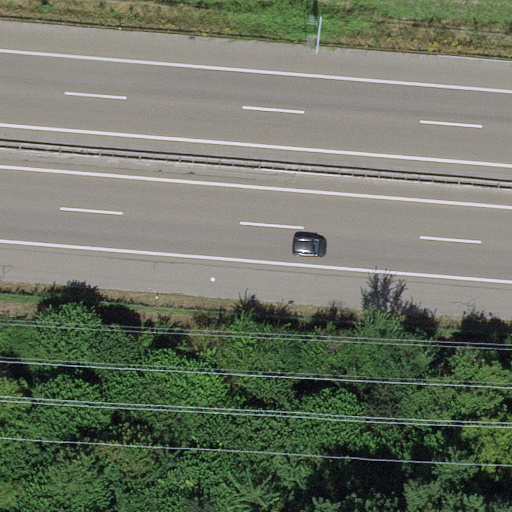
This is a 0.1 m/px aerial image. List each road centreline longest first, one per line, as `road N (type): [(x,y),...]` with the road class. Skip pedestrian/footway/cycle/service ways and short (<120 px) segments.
road 1 (motorway): [(0,203),(511,244)]
road 2 (motorway): [(511,126),(0,85)]
